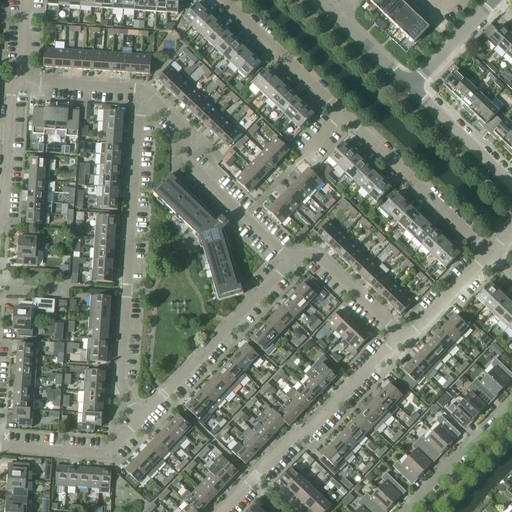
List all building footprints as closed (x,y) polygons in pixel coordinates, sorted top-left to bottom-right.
[(102,9),(102,0),(91,0),(91,8),(102,9)] [(113,10),(113,0),(102,0),(102,9),(113,10)] [(123,10),(124,0),(113,0),(113,10),(123,10)] [(134,11),(134,0),(124,0),(123,10),(134,11)] [(145,12),(145,0),(134,0),(134,11),(145,12)] [(156,13),(156,0),(145,0),(145,12),(156,13)] [(167,13),(167,0),(156,0),(156,13),(167,13)] [(167,0),(167,13),(178,14),(178,0),(167,0)] [(191,26),(207,10),(203,6),(208,0),(203,6),(199,3),(201,0),(200,0),(183,19),(191,26)] [(384,15),(398,0),(383,0),(376,8),(384,15)] [(391,22),(406,6),(404,4),(399,0),(398,0),(384,15),(391,22)] [(199,34),(215,17),(211,14),(218,7),(218,6),(211,14),(207,10),(191,26),(199,34)] [(399,29),(414,13),(406,6),(391,22),(399,29)] [(207,41),(223,25),(219,21),(226,14),(225,13),(218,21),(215,17),(199,34),(207,41)] [(406,36),(421,20),(419,18),(414,13),(399,29),(406,36)] [(421,20),(406,36),(414,43),(423,33),(427,29),(429,28),(428,28),(429,28),(421,20)] [(215,49),(231,32),(227,29),(234,22),(234,21),(227,29),(223,25),(207,41),(215,49)] [(495,48),(511,32),(507,27),(504,30),(500,26),(496,30),(491,25),(481,35),(495,48)] [(223,56),(238,40),(234,36),(241,29),(241,28),(234,35),(231,32),(215,49),(223,56)] [(506,54),(511,47),(511,32),(495,48),(495,49),(497,46),(506,54)] [(230,64),(246,47),(243,44),(250,37),(249,36),(242,43),(238,40),(223,56),(230,64)] [(238,71),(254,55),(250,51),(257,44),(256,43),(250,50),(246,47),(230,64),(238,71)] [(185,48),(182,51),(191,60),(194,57),(185,48)] [(53,68),(54,49),(44,49),(43,67),(53,68)] [(62,69),(64,50),(54,49),(53,68),(62,69)] [(72,69),(73,51),(64,50),(62,69),(72,69)] [(82,70),(83,51),(73,51),(72,69),(82,70)] [(92,71),(93,52),(83,51),(82,70),(92,71)] [(254,55),(238,71),(246,79),(266,58),(266,57),(262,62),(258,59),(265,52),(265,51),(258,58),(254,55)] [(101,71),(103,53),(93,52),(92,71),(101,71)] [(111,72),(112,53),(103,53),(101,71),(111,72)] [(121,73),(122,54),(112,53),(111,72),(121,73)] [(130,73),(132,55),(122,54),(121,73),(130,73)] [(140,74),(141,55),(132,55),(130,73),(140,74)] [(141,55),(140,74),(150,75),(151,56),(141,55)] [(260,92),(276,75),(272,72),(279,65),(278,64),(271,71),(268,68),(272,64),(272,63),(252,84),(260,92)] [(449,96),(465,80),(456,72),(459,70),(453,64),(440,78),(445,83),(443,85),(447,89),(445,91),(449,96)] [(480,64),(477,66),(483,72),(486,70),(480,64)] [(170,67),(157,80),(162,84),(165,87),(178,73),(170,67)] [(268,99),(284,83),(280,80),(287,72),(280,79),(276,75),(260,92),(268,99)] [(178,73),(165,87),(172,94),(185,80),(178,73)] [(494,82),(496,80),(490,74),(488,77),(494,82)] [(276,107),(291,90),(287,87),(294,79),(287,86),(284,83),(268,99),(276,107)] [(185,80),(172,94),(179,100),(192,87),(185,80)] [(460,101),(473,88),(465,80),(449,96),(454,100),(456,98),(460,101)] [(496,80),(494,82),(500,88),(502,86),(496,80)] [(192,87),(179,100),(186,107),(198,93),(192,87)] [(284,114),(299,98),(296,95),(303,87),(302,87),(295,94),(291,90),(276,107),(284,114)] [(466,111),(481,96),(473,88),(460,101),(463,105),(461,107),(466,111)] [(192,114),(205,100),(198,93),(186,107),(192,114)] [(291,122),(307,105),(303,101),(310,94),(303,101),(299,98),(284,114),(291,122)] [(476,117),(489,104),(481,96),(466,111),(471,116),(473,114),(476,117)] [(200,120),(212,107),(205,100),(192,114),(200,120)] [(55,131),(57,105),(46,104),(46,102),(46,107),(34,106),(34,112),(33,126),(33,134),(44,135),(45,130),(55,131)] [(307,105),(291,122),(300,129),(319,109),(319,108),(315,113),(311,109),(318,102),(311,109),(307,105)] [(57,105),(55,131),(66,132),(66,137),(77,137),(78,129),(79,115),(79,109),(68,109),(68,104),(68,106),(57,105)] [(489,129),(499,119),(495,115),(498,112),(489,104),(476,117),(480,121),(478,123),(483,128),(485,125),(489,129)] [(207,127),(219,114),(212,107),(200,120),(207,127)] [(103,122),(123,124),(123,113),(124,113),(124,112),(104,110),(103,122)] [(214,134),(226,120),(219,114),(207,127),(214,134)] [(501,141),(511,130),(511,125),(506,119),(503,123),(499,119),(489,129),(493,133),(491,135),(496,140),(498,138),(501,141)] [(221,140),(234,127),(226,120),(214,134),(221,140)] [(122,134),(123,124),(103,122),(102,132),(107,133),(122,134)] [(234,127),(221,140),(228,147),(240,134),(234,127)] [(508,151),(511,146),(511,130),(501,141),(505,145),(503,147),(508,151)] [(121,145),(122,134),(107,133),(106,143),(102,142),(102,144),(121,145)] [(337,165),(353,149),(349,145),(356,138),(355,138),(348,145),(345,142),(349,137),(329,158),(337,165)] [(269,145),(283,158),(289,151),(276,138),(269,145)] [(120,156),(121,145),(102,144),(101,155),(120,156)] [(276,165),(283,158),(269,145),(262,152),(276,165)] [(54,146),(54,154),(62,154),(62,146),(54,146)] [(345,173),(361,156),(357,153),(364,146),(363,146),(357,153),(353,149),(337,165),(345,173)] [(269,172),(276,165),(262,152),(256,159),(269,172)] [(353,180),(368,164),(364,160),(371,153),(371,152),(364,160),(361,156),(345,173),(353,180)] [(101,155),(100,165),(120,167),(120,156),(101,155)] [(30,170),(50,171),(51,160),(30,158),(30,159),(31,159),(30,170)] [(262,179),(269,172),(256,159),(249,166),(262,179)] [(361,188),(376,171),(373,168),(380,161),(379,161),(372,168),(368,164),(353,180),(361,188)] [(119,177),(120,167),(100,165),(99,176),(119,177)] [(255,186),(262,179),(249,166),(242,173),(255,186)] [(327,166),(320,173),(325,177),(332,170),(327,166)] [(368,195),(384,179),(380,175),(387,168),(386,167),(380,175),(376,171),(361,188),(368,195)] [(302,176),(315,189),(322,182),(308,169),(302,176)] [(49,182),(50,171),(30,170),(29,180),(49,182)] [(249,193),(255,186),(242,173),(235,180),(249,193)] [(237,286),(226,249),(229,248),(223,229),(228,223),(222,217),(218,221),(205,208),(203,210),(175,183),(177,181),(170,174),(153,193),(154,194),(159,198),(159,197),(166,204),(165,205),(176,215),(177,214),(183,220),(182,221),(187,226),(199,238),(200,238),(205,255),(207,262),(208,262),(211,270),(210,271),(214,285),(215,285),(218,293),(216,294),(219,301),(243,294),(241,285),(237,286)] [(384,179),(368,195),(376,203),(396,182),(392,186),(388,183),(395,176),(395,175),(388,183),(384,179)] [(118,188),(119,177),(99,176),(99,187),(103,187),(118,188)] [(308,196),(315,189),(302,176),(295,183),(308,196)] [(48,193),(49,182),(29,180),(28,191),(48,193)] [(302,203),(308,196),(295,183),(288,190),(302,203)] [(117,199),(118,188),(103,187),(103,198),(97,198),(117,199)] [(390,216),(406,200),(402,196),(409,189),(408,188),(401,195),(398,192),(402,188),(382,208),(390,216)] [(295,210),(302,203),(288,190),(281,197),(295,210)] [(48,203),(48,193),(28,191),(28,202),(48,203)] [(398,224),(414,207),(410,204),(417,197),(417,196),(410,203),(406,200),(390,216),(398,224)] [(288,217),(295,210),(281,197),(275,204),(288,217)] [(117,210),(117,199),(97,198),(97,209),(118,210),(117,210)] [(47,214),(48,203),(28,202),(27,213),(47,214)] [(406,231),(421,215),(417,211),(424,204),(424,203),(417,210),(414,207),(398,224),(406,231)] [(281,224),(288,217),(275,204),(268,211),(281,224)] [(414,238),(429,222),(426,219),(433,212),(432,211),(425,218),(421,215),(406,231),(414,238)] [(46,225),(47,214),(27,213),(26,224),(25,223),(25,224),(46,225)] [(95,227),(115,229),(116,217),(117,218),(117,217),(96,216),(95,227)] [(421,246),(437,230),(433,226),(440,219),(439,218),(433,225),(429,222),(414,238),(421,246)] [(323,241),(336,228),(329,221),(316,235),(323,241)] [(429,253),(445,237),(441,234),(448,227),(448,226),(441,233),(437,230),(421,246),(429,253)] [(115,239),(115,229),(95,227),(95,238),(115,239)] [(330,248),(343,234),(336,228),(323,241),(330,248)] [(17,248),(38,250),(40,232),(26,231),(26,232),(25,231),(25,232),(26,232),(26,237),(19,237),(18,248),(17,248)] [(437,261),(453,244),(449,241),(455,233),(448,240),(445,237),(429,253),(437,261)] [(337,255),(350,241),(343,234),(330,248),(337,255)] [(114,250),(115,239),(95,238),(94,249),(114,250)] [(344,261),(357,248),(350,241),(337,255),(344,261)] [(453,244),(437,261),(445,269),(465,248),(464,247),(460,252),(457,249),(464,241),(463,241),(457,248),(453,244)] [(37,267),(38,250),(17,248),(18,248),(18,259),(24,260),(24,265),(23,265),(23,266),(24,266),(37,267)] [(351,268),(364,255),(357,248),(344,261),(351,268)] [(113,261),(114,250),(94,249),(93,259),(113,261)] [(358,275),(371,261),(364,255),(351,268),(358,275)] [(112,272),(113,261),(93,259),(92,270),(112,272)] [(365,282),(378,268),(371,261),(358,275),(365,282)] [(372,288),(385,275),(378,268),(365,282),(372,288)] [(111,282),(112,272),(92,270),(92,281),(113,283),(113,282),(111,282)] [(379,295),(392,281),(385,275),(372,288),(379,295)] [(503,278),(502,278),(495,285),(492,282),(496,278),(496,277),(476,298),(484,306),(500,289),(496,286),(503,278)] [(387,302),(399,288),(392,281),(379,295),(387,302)] [(303,284),(296,292),(308,304),(308,305),(310,306),(316,299),(320,302),(325,296),(322,293),(324,291),(317,284),(315,286),(312,283),(308,288),(303,284)] [(504,294),(511,286),(504,293),(500,289),(484,306),(492,313),(508,297),(504,294)] [(394,308),(406,295),(399,288),(387,302),(394,308)] [(308,305),(308,304),(296,292),(288,300),(301,312),(308,305)] [(406,295),(394,308),(401,315),(413,302),(406,295)] [(90,307),(110,309),(110,298),(112,298),(112,297),(91,296),(90,307)] [(511,301),(511,299),(511,300),(508,297),(492,313),(500,321),(511,307),(511,301)] [(12,319),(33,320),(34,309),(46,310),(46,313),(54,313),(55,300),(34,299),(34,303),(21,302),(20,302),(21,303),(21,308),(14,307),(13,318),(12,318),(12,319)] [(293,320),(301,312),(288,300),(281,308),(293,320)] [(109,319),(110,309),(90,307),(89,318),(109,319)] [(511,307),(500,321),(508,328),(511,323),(511,307)] [(286,327),(293,320),(281,308),(273,315),(286,327)] [(334,331),(347,317),(340,310),(327,324),(334,331)] [(278,335),(286,327),(273,315),(266,323),(278,335)] [(460,336),(462,338),(474,325),(464,315),(460,319),(455,315),(448,323),(460,335),(460,336)] [(341,338),(354,324),(347,317),(334,331),(341,338)] [(108,330),(109,319),(89,318),(88,329),(108,330)] [(32,337),(33,320),(12,319),(13,319),(13,330),(19,330),(19,336),(18,336),(19,336),(32,337)] [(271,343),(278,335),(266,323),(258,331),(271,343)] [(453,343),(460,336),(460,335),(448,323),(440,331),(453,343)] [(349,344),(361,331),(354,324),(341,338),(349,344)] [(107,341),(108,330),(88,329),(93,330),(92,339),(88,339),(107,341)] [(258,331),(250,339),(265,353),(268,356),(277,348),(273,344),(271,343),(258,331)] [(361,331),(349,344),(356,351),(369,338),(361,331)] [(433,339),(449,354),(456,347),(453,343),(440,331),(433,339)] [(296,337),(292,342),(295,344),(298,347),(302,343),(299,340),(296,337)] [(107,352),(107,341),(88,339),(87,350),(107,352)] [(425,347),(441,362),(449,354),(433,339),(425,347)] [(17,355),(37,357),(38,345),(18,344),(17,355)] [(251,365),(250,365),(252,367),(260,358),(246,344),(238,352),(251,365)] [(495,352),(498,348),(494,344),(490,347),(495,352)] [(434,370),(441,362),(425,347),(418,355),(434,370)] [(106,362),(107,352),(87,350),(86,361),(107,363),(106,362)] [(243,372),(250,365),(251,365),(238,352),(230,360),(243,372)] [(36,367),(37,357),(17,355),(16,366),(36,367)] [(426,378),(434,370),(418,355),(410,362),(423,374),(425,376),(426,378)] [(312,368),(329,384),(336,377),(332,373),(336,369),(323,356),(312,368)] [(487,375),(502,389),(510,381),(508,380),(511,376),(511,374),(495,359),(490,364),(494,367),(487,375)] [(247,377),(243,372),(230,360),(223,368),(240,384),(247,377)] [(426,378),(425,376),(423,374),(410,362),(402,370),(407,375),(403,379),(413,389),(424,376),(426,378)] [(35,378),(36,367),(16,366),(15,377),(35,378)] [(233,392),(240,384),(223,368),(215,376),(233,392)] [(322,391),(329,384),(312,368),(305,374),(309,378),(322,391)] [(85,381),(104,383),(105,372),(106,372),(85,370),(85,381)] [(494,397),(502,389),(487,375),(480,383),(476,379),(471,384),(489,401),(493,396),(494,397)] [(225,400),(233,392),(215,376),(208,384),(225,400)] [(35,389),(35,378),(15,377),(15,387),(35,389)] [(462,377),(456,382),(460,386),(465,380),(462,377)] [(316,398),(322,391),(309,378),(302,385),(316,398)] [(104,394),(104,383),(85,381),(84,392),(104,394)] [(218,408),(225,400),(208,384),(201,391),(218,408)] [(394,404),(394,405),(396,406),(408,393),(398,384),(394,388),(390,384),(382,392),(394,404)] [(484,405),(489,401),(471,384),(466,389),(470,393),(463,400),(478,414),(486,406),(484,405)] [(147,394),(151,389),(146,385),(142,390),(147,394)] [(309,405),(316,398),(302,385),(296,392),(292,389),(309,405)] [(34,400),(35,389),(15,387),(14,398),(34,400)] [(302,412),(309,405),(292,389),(285,396),(289,399),(302,412)] [(210,415),(218,408),(201,391),(193,399),(206,411),(208,413),(210,415)] [(103,404),(104,394),(84,392),(83,403),(103,404)] [(387,412),(394,405),(394,404),(382,392),(374,400),(387,412)] [(33,410),(34,400),(14,398),(13,409),(33,410)] [(441,398),(437,403),(442,407),(446,403),(441,398)] [(193,399),(185,407),(199,421),(198,422),(202,426),(211,416),(210,415),(208,413),(206,411),(193,399)] [(296,419),(302,412),(289,399),(282,406),(296,419)] [(386,413),(387,412),(374,400),(367,408),(384,424),(390,417),(386,413)] [(470,422),(478,414),(463,400),(456,408),(452,404),(447,409),(464,426),(469,421),(470,422)] [(102,415),(103,404),(83,403),(82,414),(102,415)] [(289,427),(296,419),(282,406),(276,413),(286,423),(285,423),(289,427)] [(376,432),(384,424),(367,408),(359,416),(376,432)] [(32,428),(33,410),(13,409),(12,420),(19,421),(19,427),(32,428)] [(279,430),(285,423),(286,423),(276,413),(272,409),(265,417),(279,430)] [(101,426),(102,415),(82,414),(81,431),(94,432),(95,426),(101,426)] [(185,437),(187,439),(185,437),(192,429),(178,415),(170,423),(183,435),(182,436),(184,437),(185,437)] [(375,433),(376,432),(359,416),(352,423),(365,436),(371,429),(375,433)] [(432,432),(447,447),(455,438),(454,437),(458,432),(441,416),(436,421),(440,425),(432,432)] [(272,437),(279,430),(265,417),(259,424),(272,437)] [(180,447),(187,439),(185,437),(184,437),(182,436),(183,435),(170,423),(163,431),(175,443),(180,447)] [(357,443),(365,436),(352,423),(344,431),(357,443)] [(215,428),(210,433),(213,436),(218,432),(222,427),(219,424),(215,428)] [(266,444),(272,437),(259,424),(252,431),(266,444)] [(168,451),(175,443),(163,431),(155,439),(168,451)] [(259,450),(266,444),(252,431),(246,438),(259,450)] [(350,451),(357,443),(344,431),(337,439),(350,451)] [(440,455),(447,447),(432,432),(425,440),(421,436),(416,441),(434,458),(438,453),(440,455)] [(252,457),(259,450),(246,438),(239,444),(252,457)] [(160,459),(168,451),(155,439),(148,447),(160,459)] [(353,455),(350,451),(337,439),(329,447),(342,459),(344,461),(344,460),(346,462),(353,455)] [(430,462),(434,458),(416,441),(412,446),(416,450),(408,457),(423,472),(431,464),(430,462)] [(245,465),(252,457),(239,444),(238,443),(231,451),(245,465)] [(165,463),(160,459),(148,447),(140,454),(157,471),(165,463)] [(329,447),(322,455),(326,459),(322,463),(332,473),(335,476),(347,463),(346,462),(344,460),(344,461),(342,459),(329,447)] [(150,478),(157,471),(140,454),(133,462),(146,474),(148,476),(147,476),(150,478)] [(238,472),(220,455),(213,462),(217,466),(216,466),(217,467),(218,467),(231,480),(238,472)] [(416,480),(423,472),(408,457),(401,465),(397,461),(392,467),(410,483),(414,478),(416,480)] [(135,488),(147,476),(148,476),(146,474),(133,462),(125,470),(129,475),(125,479),(135,488)] [(213,462),(213,463),(214,463),(208,470),(211,473),(211,474),(225,486),(231,480),(218,467),(217,467),(216,466),(217,466),(213,462)] [(7,480),(28,481),(29,464),(16,463),(15,463),(15,464),(16,464),(16,469),(9,469),(8,480),(7,480)] [(66,487),(68,467),(57,466),(57,465),(55,487),(56,486),(57,486),(57,492),(64,493),(65,487),(66,487)] [(300,476),(302,475),(293,466),(279,481),(287,489),(300,476)] [(77,487),(79,468),(68,467),(66,487),(68,487),(67,493),(75,494),(76,487),(77,487)] [(88,488),(89,468),(79,468),(77,487),(88,488)] [(99,489),(100,469),(89,468),(88,488),(99,489)] [(99,489),(98,493),(109,494),(109,491),(110,491),(112,469),(111,469),(111,470),(100,469),(99,489)] [(378,490),(393,504),(400,496),(399,494),(404,490),(386,473),(381,478),(385,482),(378,490)] [(218,493),(225,486),(211,474),(204,481),(218,493)] [(295,496),(307,483),(300,476),(302,475),(300,476),(287,489),(295,496)] [(27,498),(28,481),(7,480),(8,480),(7,491),(14,492),(14,497),(13,497),(27,498)] [(211,500),(218,493),(204,481),(198,487),(211,500)] [(505,481),(501,485),(507,490),(510,486),(505,481)] [(303,504),(315,491),(307,483),(295,496),(303,504)] [(205,507),(211,500),(198,487),(191,494),(187,490),(205,507)] [(200,511),(205,507),(187,490),(180,497),(185,501),(184,502),(188,505),(195,511),(200,511)] [(385,511),(393,504),(378,490),(370,497),(367,493),(362,498),(376,511),(382,511),(384,511),(385,511)] [(322,498),(324,496),(322,498),(315,491),(303,504),(311,511),(323,498),(322,498)] [(149,503),(153,499),(148,495),(144,499),(149,503)] [(323,498),(311,511),(325,511),(333,504),(324,496),(322,498),(323,498)] [(26,511),(27,498),(13,497),(14,497),(13,503),(7,502),(6,511),(26,511)] [(376,511),(362,498),(357,503),(361,507),(356,511),(376,511)]
